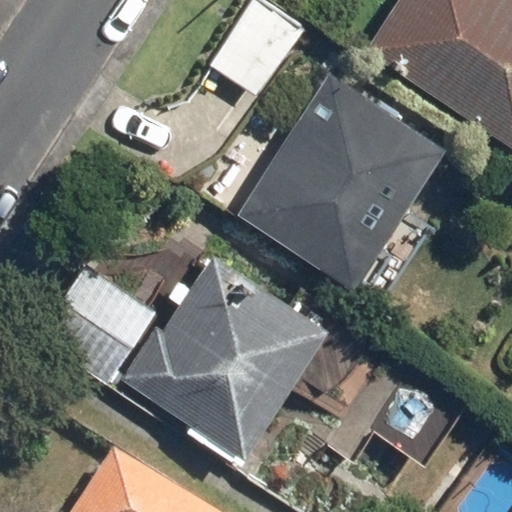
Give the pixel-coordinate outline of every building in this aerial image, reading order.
[(302,27),(257,0),(241,0),(207,57),(264,91),(302,27)] [(511,0),(392,0),(361,50),(511,146),(511,0)] [(458,150),(330,70),(241,210),(369,290),(458,150)] [(242,452),(327,322),(219,252),(134,382),(242,452)] [(41,333),(106,375),(153,302),(89,261),(41,333)] [(310,430),(351,458),(373,428),(423,462),(467,398),(375,335),(310,430)] [(511,511),(511,443),(496,432),(439,511),(511,511)] [(206,511),(203,510),(115,454),(77,511),(206,511)]
